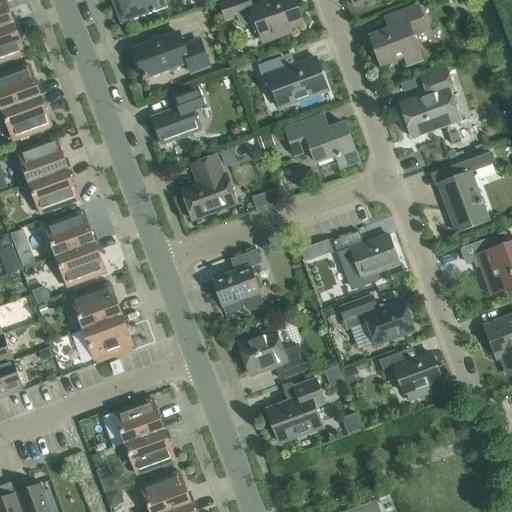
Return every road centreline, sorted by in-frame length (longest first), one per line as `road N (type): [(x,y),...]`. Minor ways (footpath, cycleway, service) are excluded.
road 1 (residential): [(160,263),(62,0)]
road 2 (residential): [(396,189),(458,369),(511,430)]
road 3 (residential): [(160,263),(396,189)]
road 4 (residential): [(195,361),(0,434)]
road 5 (residential): [(330,0),(396,189)]
road 6 (residential): [(252,511),(195,361)]
